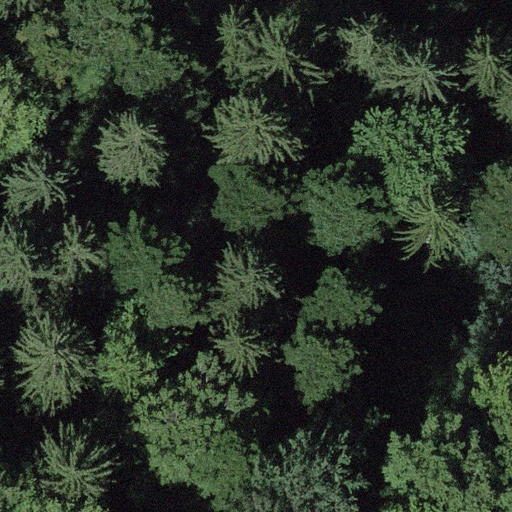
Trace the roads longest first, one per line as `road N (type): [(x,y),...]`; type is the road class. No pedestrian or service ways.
road 1 (track): [(244,0),(331,168),(407,290),(511,352)]
road 2 (track): [(511,71),(268,0)]
road 3 (track): [(0,443),(115,511)]
